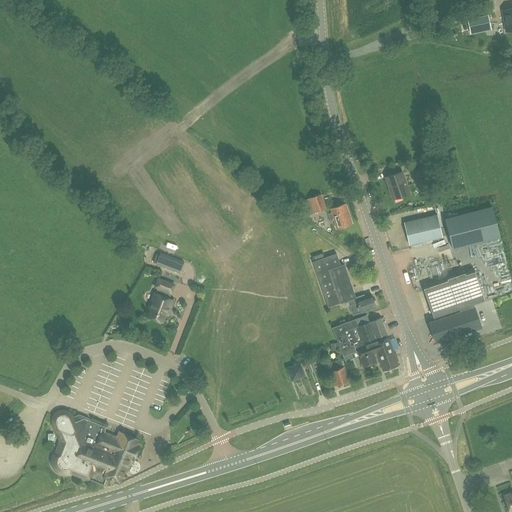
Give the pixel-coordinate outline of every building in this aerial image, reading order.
[(511,30),(511,7),(503,10),(506,32),(511,30)] [(471,33),(491,29),(488,17),(468,21),(471,33)] [(425,163),(413,167),(420,185),(432,181),(425,163)] [(409,191),(401,169),(385,175),(393,197),(409,191)] [(322,194),(309,198),(314,212),(326,208),(322,194)] [(334,220),(338,229),(353,223),(345,203),(330,208),(332,213),(329,214),(331,221),(334,220)] [(445,218),(453,249),(500,236),(491,206),(445,218)] [(410,245),(443,237),(437,215),(404,222),(410,245)] [(161,252),(157,263),(180,273),(184,261),(161,252)] [(365,294),(356,297),(345,264),(341,265),(337,253),(313,261),(329,307),(340,303),(340,304),(349,301),(354,315),(361,312),(361,313),(376,307),(372,295),(365,297),(365,294)] [(443,261),(433,263),(436,275),(446,273),(443,261)] [(453,312),(460,310),(485,302),(474,269),(443,280),(453,312)] [(157,289),(156,293),(149,308),(151,309),(148,317),(162,322),(165,314),(168,315),(174,300),(169,298),(171,295),(175,284),(157,277),(153,288),(157,289)] [(453,312),(443,280),(423,286),(435,321),(431,328),(435,342),(441,340),(442,343),(462,336),(461,333),(481,327),(475,307),(461,312),(460,310),(453,312)] [(358,326),(358,325),(356,319),(347,322),(334,327),(346,361),(360,357),(363,367),(376,362),(375,357),(378,356),(383,371),(398,365),(396,361),(398,360),(394,352),(393,352),(388,337),(387,337),(380,318),(358,326)] [(305,361),(310,373),(316,370),(311,359),(305,361)] [(328,363),(336,385),(341,384),(343,385),(347,383),(348,381),(349,381),(341,359),(328,363)] [(304,375),(300,364),(289,368),(292,379),(304,375)] [(139,439),(119,432),(117,437),(104,433),(106,427),(84,418),(77,422),(72,414),(70,412),(67,410),(63,410),(59,411),(55,413),(53,416),(52,420),(52,422),(53,425),(60,441),(55,452),(55,458),(55,462),(56,466),(58,468),(62,471),(66,472),(104,486),(107,478),(121,484),(127,468),(132,470),(136,461),(134,460),(139,446),(136,445),(139,439)]
